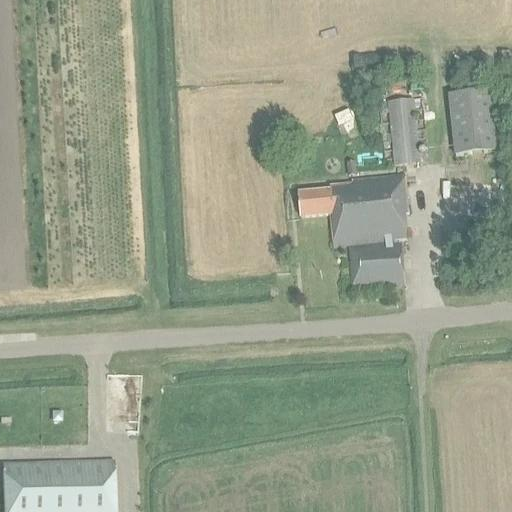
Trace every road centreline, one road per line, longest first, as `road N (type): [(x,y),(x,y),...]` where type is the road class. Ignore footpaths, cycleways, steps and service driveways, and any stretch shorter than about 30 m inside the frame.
road 1 (residential): [(0,351),(511,316)]
road 2 (unknown): [(95,345),(94,415),(125,470),(128,511)]
